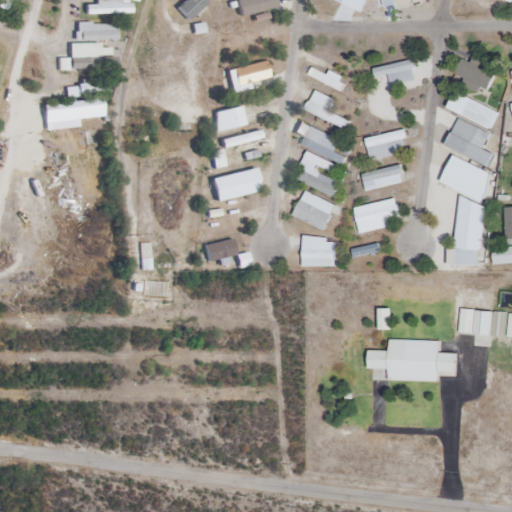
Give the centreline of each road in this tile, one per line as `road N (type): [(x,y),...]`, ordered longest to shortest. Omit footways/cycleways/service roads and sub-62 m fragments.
road 1 (residential): [(506,511),(0,448)]
road 2 (residential): [(446,0),(414,246)]
road 3 (residential): [(300,0),(271,245)]
road 4 (residential): [(298,27),(511,25)]
